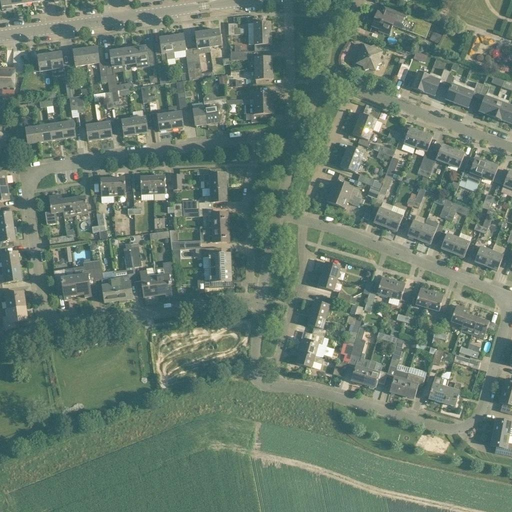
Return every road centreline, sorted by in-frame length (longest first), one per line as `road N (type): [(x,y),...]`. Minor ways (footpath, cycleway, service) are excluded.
road 1 (residential): [(259,301),(47,322),(24,184),(31,170),(258,139)]
road 2 (residential): [(251,362),(258,385),(313,391),(445,429),(471,422),(481,408),(505,296),(303,221)]
road 3 (residential): [(351,88),(511,148)]
road 4 (residential): [(303,221),(301,279),(278,359),(251,360)]
road 5 (residential): [(258,139),(246,210),(250,279),(262,283)]
road 6 (residential): [(351,88),(303,221)]
road 7 (residential): [(287,0),(291,118),(303,125)]
